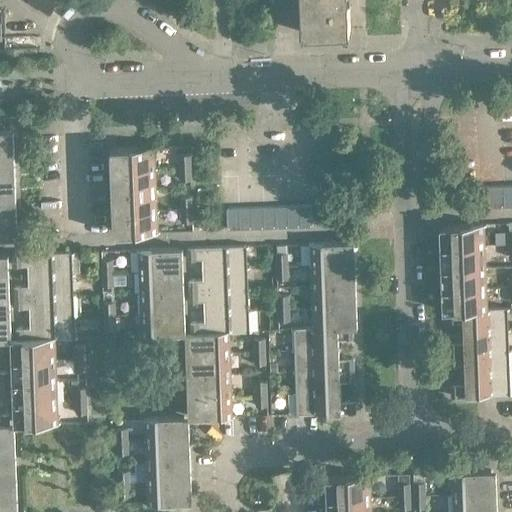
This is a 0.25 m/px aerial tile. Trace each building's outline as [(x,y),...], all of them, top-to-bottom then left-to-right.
[(30,0),(30,1),(48,12),(55,0),(30,0)] [(349,0),(302,0),(303,31),(302,32),(351,30),(351,29),(350,29),(349,0)] [(14,129),(0,129),(0,151),(14,150),(14,129)] [(152,145),(111,146),(112,168),(153,167),(152,145)] [(14,150),(0,151),(0,172),(15,172),(14,150)] [(179,153),(180,166),(191,166),(190,153),(179,153)] [(191,166),(180,166),(180,179),(191,178),(191,166)] [(153,167),(112,168),(113,190),(154,188),(153,167)] [(15,172),(0,172),(0,193),(16,193),(15,172)] [(491,185),(479,186),(480,207),(492,206),(491,185)] [(503,185),(491,185),(492,206),(504,206),(503,185)] [(154,188),(113,190),(114,211),(155,210),(154,188)] [(16,193),(0,193),(0,215),(17,215),(16,193)] [(181,195),(182,208),(192,208),(192,195),(181,195)] [(299,204),(287,205),(288,226),(300,226),(299,204)] [(311,204),(299,204),(300,226),(312,225),(311,204)] [(275,205),(263,206),(264,227),(276,227),(275,205)] [(287,205),(275,205),(276,227),(288,226),(287,205)] [(251,206),(238,207),(239,228),(252,228),(251,206)] [(263,206),(251,206),(252,228),(264,227),(263,206)] [(239,228),(238,207),(226,207),(227,229),(239,228)] [(192,208),(182,208),(182,221),(193,220),(192,208)] [(155,210),(114,211),(115,233),(155,231),(155,210)] [(17,215),(0,215),(0,236),(18,236),(17,215)] [(481,223),(441,224),(442,246),(482,245),(481,223)] [(354,240),(314,241),(314,263),(355,261),(354,240)] [(244,244),(188,246),(188,258),(203,257),(203,267),(245,265),(244,244)] [(482,245),(442,246),(443,267),(483,266),(482,245)] [(182,246),(142,248),(143,269),(183,268),(182,246)] [(28,264),(29,273),(71,272),(70,250),(13,252),(14,264),(28,264)] [(8,252),(0,252),(0,274),(9,274),(8,252)] [(287,252),(276,252),(277,265),(288,264),(287,252)] [(113,258),(102,259),(103,271),(114,271),(113,258)] [(355,261),(314,263),(315,284),(356,282),(355,261)] [(288,264),(277,265),(277,277),(288,277),(288,264)] [(245,265),(203,267),(203,278),(189,278),(189,289),(246,287),(245,265)] [(484,287),(483,266),(443,267),(443,289),(484,287)] [(183,268),(143,269),(144,291),(184,290),(183,268)] [(114,271),(103,271),(103,284),(114,284),(114,271)] [(15,285),(15,295),(72,293),(71,272),(29,273),(29,284),(15,285)] [(9,274),(0,274),(0,295),(10,295),(9,274)] [(356,282),(315,284),(316,305),(356,304),(356,282)] [(246,287),(189,289),(190,300),(204,299),(204,310),(247,308),(246,287)] [(484,287),(443,289),(444,310),(449,310),(505,308),(505,306),(485,307),(484,287)] [(184,290),(144,291),(144,312),(185,311),(184,290)] [(72,293),(15,295),(16,306),(30,306),(30,316),(72,314),(72,293)] [(289,294),(278,294),(278,307),(289,307),(289,294)] [(10,295),(0,295),(0,317),(11,317),(10,295)] [(115,300),(104,301),(104,313),(115,313),(115,300)] [(356,304),(316,305),(317,326),(296,326),(296,327),(353,325),(353,326),(357,326),(356,304)] [(289,307),(278,307),(279,320),(290,319),(289,307)] [(190,320),(191,331),(247,329),(247,308),(204,310),(205,320),(190,320)] [(505,308),(449,310),(449,320),(464,319),(464,330),(506,328),(505,308)] [(185,311),(144,312),(145,334),(186,332),(185,311)] [(115,313),(104,313),(105,326),(116,326),(115,313)] [(16,327),(17,338),(73,336),(72,314),(30,316),(31,327),(16,327)] [(0,338),(7,338),(11,339),(11,317),(0,317),(0,338)] [(353,325),(296,327),(297,349),(339,347),(339,337),(353,336),(353,326),(353,325)] [(464,340),(450,341),(450,352),(507,349),(506,328),(464,330),(464,340)] [(247,330),(247,329),(191,331),(186,331),(187,353),(228,351),(227,331),(247,330)] [(73,336),(17,338),(18,359),(53,358),(53,338),(73,337),(73,336)] [(254,337),(254,350),(265,350),(265,337),(254,337)] [(74,344),(75,357),(86,356),(85,344),(74,344)] [(339,347),(297,349),(298,370),(354,368),(354,357),(340,357),(339,347)] [(507,349),(450,352),(451,362),(465,362),(466,372),(507,371),(507,349)] [(265,350),(254,350),(255,363),(266,362),(265,350)] [(229,373),(228,351),(187,353),(188,374),(229,373)] [(86,356),(75,357),(75,369),(86,369),(86,356)] [(53,358),(18,359),(18,380),(54,379),(53,358)] [(354,368),(298,370),(299,391),(341,390),(340,379),(355,378),(354,368)] [(0,381),(8,381),(8,370),(0,369),(0,381)] [(466,383),(452,383),(452,395),(508,393),(507,371),(466,372),(466,383)] [(229,394),(229,373),(188,374),(188,396),(229,394)] [(54,379),(18,380),(19,402),(55,400),(54,379)] [(256,379),(256,392),(267,391),(266,379),(256,379)] [(8,381),(0,381),(0,391),(9,391),(8,381)] [(76,386),(77,399),(88,399),(87,386),(76,386)] [(341,390),(299,391),(299,413),(356,411),(355,399),(341,399),(341,390)] [(267,391),(256,392),(257,405),(268,404),(267,391)] [(230,415),(229,394),(188,396),(189,415),(189,417),(230,415)] [(88,399),(77,399),(77,412),(88,411),(88,399)] [(55,400),(19,402),(20,423),(56,422),(55,400)] [(0,424),(10,424),(10,412),(0,412),(0,424)] [(148,416),(149,438),(190,437),(189,417),(189,415),(148,416)] [(10,424),(0,424),(0,443),(11,443),(10,424)] [(116,427),(117,440),(128,439),(127,427),(116,427)] [(190,437),(149,438),(150,460),(191,458),(190,437)] [(128,439),(117,440),(117,452),(128,452),(128,439)] [(11,443),(0,443),(0,464),(12,464),(11,443)] [(191,458),(150,460),(151,481),(191,480),(191,458)] [(12,464),(0,464),(0,486),(12,486),(12,464)] [(118,470),(118,482),(129,482),(129,469),(118,470)] [(495,469),(455,471),(456,493),(496,491),(495,469)] [(398,473),(399,482),(410,482),(409,472),(398,473)] [(414,482),(425,482),(424,472),(414,473),(414,482)] [(368,474),(327,475),(328,498),(369,496),(368,474)] [(191,480),(151,481),(151,503),(192,501),(191,480)] [(129,482),(118,482),(119,495),(130,495),(129,482)] [(399,482),(399,495),(410,495),(410,482),(399,482)] [(414,482),(414,495),(425,494),(425,482),(414,482)] [(12,486),(0,486),(0,507),(13,507),(12,486)] [(497,511),(496,491),(456,493),(456,511),(497,511)] [(425,494),(414,495),(415,507),(426,507),(425,494)] [(410,495),(399,495),(400,508),(411,507),(410,495)] [(369,511),(369,496),(328,498),(328,511),(369,511)]
